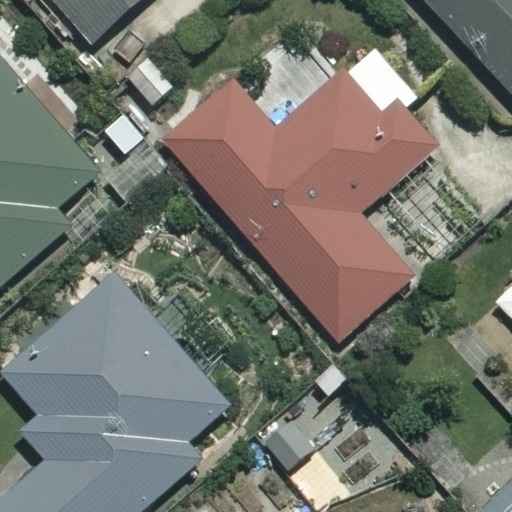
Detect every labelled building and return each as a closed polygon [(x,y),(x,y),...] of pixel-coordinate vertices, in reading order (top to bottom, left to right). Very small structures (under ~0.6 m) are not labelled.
[(151,0),(49,0),(93,50),(151,0)] [(511,0),(421,0),(511,97),(511,0)] [(0,292),(70,232),(60,220),(103,183),(0,64),(0,292)] [(384,123),(345,79),(278,137),(235,87),(168,145),(343,347),(415,284),(361,222),(443,151),(404,106),(384,123)] [(230,412),(117,281),(6,378),(42,419),(24,435),(50,464),(0,507),(0,511),(144,511),(199,464),(186,450),(230,412)] [(511,511),(511,454),(508,450),(460,497),(474,511),(511,511)]
